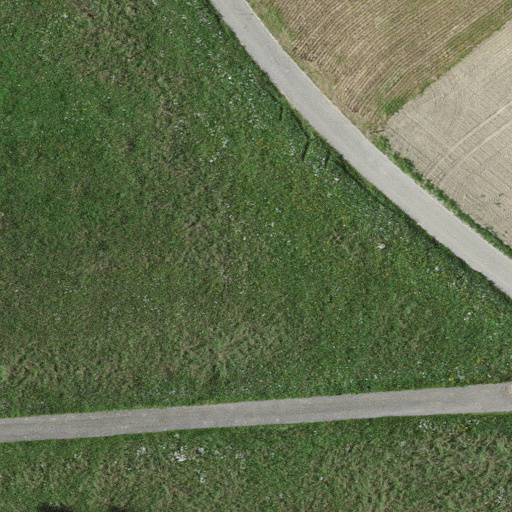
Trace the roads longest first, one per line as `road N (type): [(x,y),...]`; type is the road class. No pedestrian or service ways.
road 1 (track): [(511,396),(0,429)]
road 2 (unclassified): [(511,278),(348,143),(228,0)]
